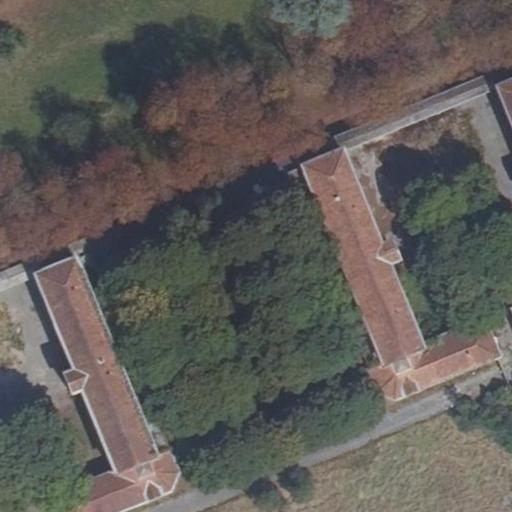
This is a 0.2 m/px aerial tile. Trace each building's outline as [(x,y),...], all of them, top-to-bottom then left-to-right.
[(511,61),(0,270),(0,288),(32,276),(138,233),(228,196),(298,167),(338,151),(493,87),(511,79),(511,61)] [(511,79),(493,87),(511,133),(511,309),(509,311),(511,319),(511,79)] [(467,118),(381,144),(394,186),(480,160),(467,118)] [(338,151),(298,167),(303,178),(372,349),(359,354),(341,362),(346,376),(363,369),(373,392),(392,399),(494,358),(479,323),(416,347),(383,264),(393,260),(388,243),(376,246),(338,151)] [(298,167),(228,196),(235,213),(280,195),(277,189),(289,184),(303,178),(298,167)] [(303,178),(289,184),(359,354),(372,349),(303,178)] [(138,233),(32,276),(70,371),(63,374),(68,391),(76,388),(110,471),(48,497),(54,511),(112,511),(168,490),(173,474),(163,450),(181,442),(175,429),(159,436),(144,442),(76,272),(89,266),(99,261),(103,267),(145,250),(138,233)] [(0,303),(0,351),(19,345),(3,302),(0,303)]
